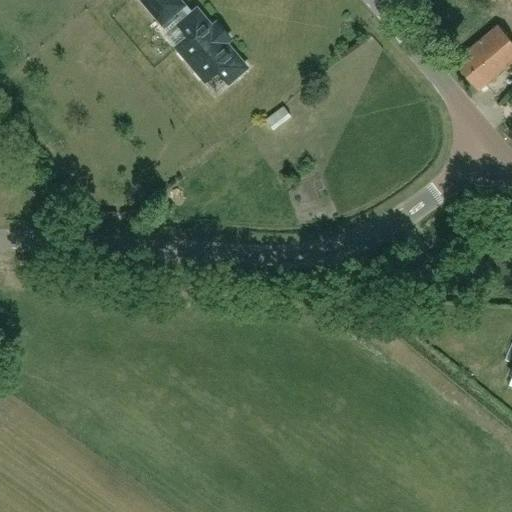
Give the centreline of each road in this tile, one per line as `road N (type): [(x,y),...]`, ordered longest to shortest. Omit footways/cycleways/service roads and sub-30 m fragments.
road 1 (tertiary): [(0,240),(278,256),(319,251),(399,221),(497,148)]
road 2 (tertiary): [(497,148),(371,0)]
